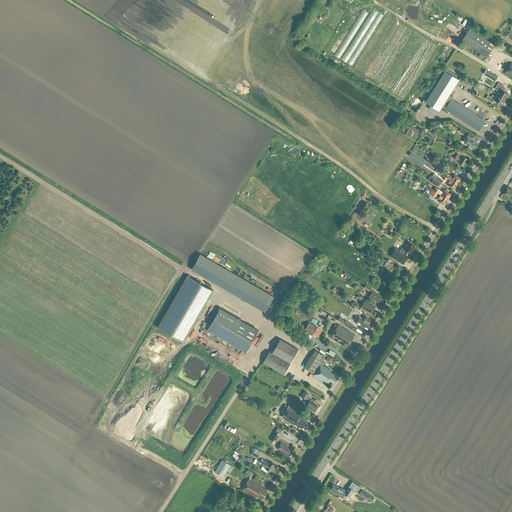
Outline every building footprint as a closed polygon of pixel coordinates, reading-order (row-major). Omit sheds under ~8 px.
[(486,57),(494,44),(469,28),(461,41),(486,57)] [(497,76),(485,69),(483,73),(495,81),(497,76)] [(485,120),(451,99),(452,97),(448,95),(458,80),(445,71),(425,102),(439,110),(441,107),(478,131),(485,120)] [(496,94),(505,99),(506,97),(507,97),(509,94),(504,91),(506,88),(498,83),(495,89),(498,91),(496,94)] [(503,102),(505,99),(496,94),(495,96),(492,95),(491,97),(488,95),(486,99),(492,103),(494,99),(502,105),(504,102),(503,102)] [(473,149),(477,143),(475,142),(477,138),(469,133),(466,137),(468,138),(465,143),(473,149)] [(463,165),(467,158),(461,155),(463,152),(456,147),(454,151),(457,152),(456,153),(457,153),(454,159),(458,161),(458,162),(463,165)] [(425,161),(411,152),(409,156),(423,165),(425,161)] [(426,158),(425,160),(436,167),(437,165),(426,158)] [(410,175),(412,173),(404,168),(404,167),(402,166),(400,169),(408,174),(410,175)] [(443,175),(457,184),(460,178),(453,174),(451,177),(449,176),(450,175),(445,172),(443,175)] [(454,189),(457,184),(443,175),(441,177),(446,181),(447,180),(448,181),(447,184),(454,189)] [(511,189),(507,186),(503,193),(511,198),(510,199),(511,200),(511,189)] [(440,195),(447,199),(451,194),(443,189),(442,191),(435,187),(433,190),(440,195)] [(440,195),(433,190),(431,189),(429,193),(438,198),(436,200),(444,204),(447,199),(440,195)] [(408,242),(404,248),(402,247),(399,251),(395,248),(390,256),(403,264),(408,256),(405,255),(407,251),(410,253),(414,246),(408,242)] [(384,255),(387,250),(381,247),(378,251),(384,255)] [(204,267),(210,255),(205,253),(199,265),(204,267)] [(183,342),(213,290),(187,275),(157,327),(183,342)] [(372,290),(369,289),(371,287),(366,284),(363,287),(368,291),(367,292),(370,294),(368,296),(377,302),(381,296),(372,290)] [(263,288),(259,293),(264,297),(268,292),(263,288)] [(362,293),(355,288),(352,291),(360,296),(362,293)] [(370,313),(374,307),(364,301),(360,307),(363,309),(364,309),(370,313)] [(312,313),(315,308),(309,305),(306,310),(312,313)] [(246,352),(258,330),(219,308),(207,329),(246,352)] [(372,321),(365,316),(363,319),(359,316),(355,322),(361,326),(361,325),(367,329),(371,324),(370,324),(372,321)] [(352,329),(354,326),(343,319),(341,322),(352,329)] [(312,335),(317,327),(309,322),(304,330),(312,335)] [(346,347),(354,335),(338,324),(330,337),(346,347)] [(284,374),(298,349),(280,338),(271,353),(269,351),(263,362),(284,374)] [(334,384),(338,377),(330,372),(331,371),(323,366),(325,362),(322,360),(325,356),(314,350),(304,367),(314,373),(313,375),(327,384),(329,381),(334,384)] [(310,399),(307,397),(309,393),(304,391),(300,397),(305,399),(304,400),(303,403),(306,405),(313,409),(317,404),(313,402),(314,401),(310,399)] [(301,428),(306,421),(299,417),(301,413),(289,405),(281,417),(294,424),(295,424),(301,428)] [(274,442),(280,434),(275,431),(270,439),(274,442)] [(288,457),(292,451),(287,448),(288,447),(281,442),(277,448),(280,451),(283,453),(282,454),(288,457)] [(255,448),(251,454),(257,457),(261,451),(255,448)] [(214,471),(222,476),(230,464),(222,459),(214,471)] [(268,462),(264,460),(261,465),(263,466),(261,468),(266,472),(268,469),(270,471),(274,464),(269,461),(268,462)] [(263,498),(267,490),(249,479),(242,490),(255,498),(257,494),(263,498)] [(342,490),(333,484),(330,488),(332,489),(331,490),(335,493),(336,494),(337,494),(339,495),(343,498),(345,494),(349,497),(354,489),(348,486),(345,490),(343,489),(342,490)] [(361,490),(359,494),(366,499),(367,498),(371,500),(373,497),(361,490)]
